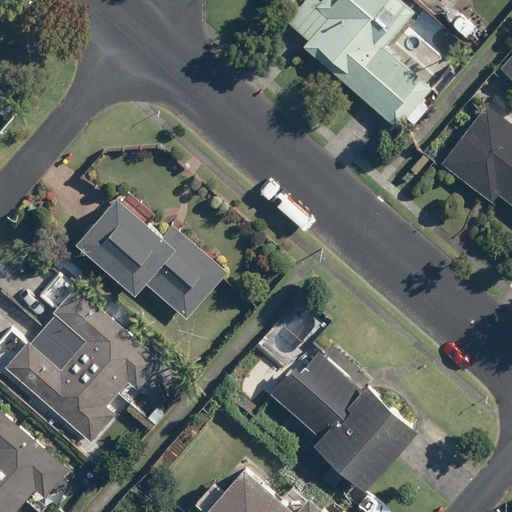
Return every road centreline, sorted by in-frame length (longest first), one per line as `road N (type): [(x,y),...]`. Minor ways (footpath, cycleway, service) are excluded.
road 1 (residential): [(511,363),(336,222),(138,40)]
road 2 (residential): [(138,40),(0,199)]
